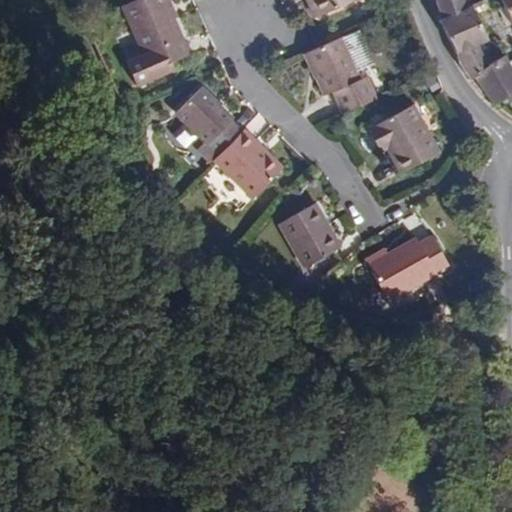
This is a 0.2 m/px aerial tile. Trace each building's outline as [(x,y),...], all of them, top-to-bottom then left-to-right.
[(117,0),(113,2),(117,8),(135,0),(117,0)] [(159,0),(135,0),(117,8),(137,54),(132,57),(139,72),(184,53),(159,0)] [(355,4),(353,0),(308,0),(317,19),(355,4)] [(431,0),(438,18),(461,8),(458,0),(431,0)] [(511,0),(493,0),(507,26),(511,23),(511,0)] [(461,8),(438,18),(434,20),(455,64),(466,78),(471,76),(484,66),(469,44),(479,39),(464,7),(461,8)] [(479,39),(469,44),(484,66),(497,57),(485,36),(479,39)] [(358,81),(338,39),(315,50),(299,56),(321,98),(330,93),(340,114),(372,100),(363,78),(358,81)] [(484,66),(471,76),(489,101),(511,88),(511,82),(497,57),(484,66)] [(205,141),(218,153),(239,132),(227,118),(228,115),(195,86),(171,109),(203,142),(205,141)] [(366,141),(415,116),(410,107),(360,131),(366,141)] [(436,155),(415,116),(366,141),(374,153),(383,148),(399,173),(436,155)] [(218,153),(208,162),(245,198),(273,174),(265,155),(239,132),(218,153)] [(297,268),(326,250),(334,246),(307,201),(273,223),(297,268)] [(373,252),(352,264),(373,304),(436,269),(422,240),(406,246),(404,242),(376,256),(373,252)] [(309,288),(335,263),(326,250),(297,268),(309,288)]
